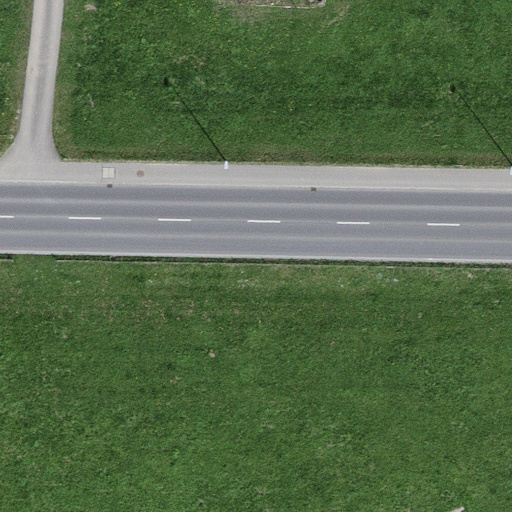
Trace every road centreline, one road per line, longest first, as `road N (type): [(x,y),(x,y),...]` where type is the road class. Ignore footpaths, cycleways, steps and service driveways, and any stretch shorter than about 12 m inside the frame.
road 1 (secondary): [(0,217),(511,225)]
road 2 (track): [(30,218),(47,0)]
